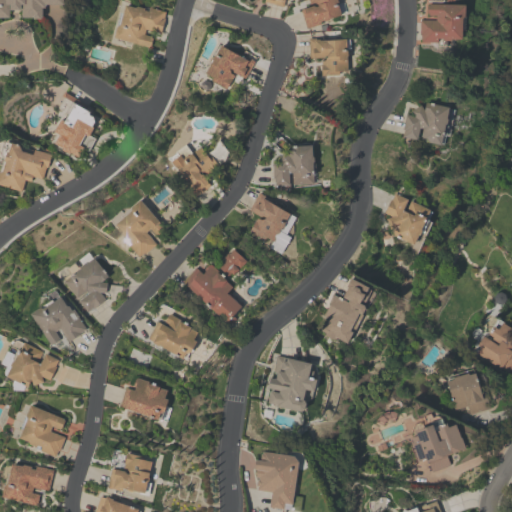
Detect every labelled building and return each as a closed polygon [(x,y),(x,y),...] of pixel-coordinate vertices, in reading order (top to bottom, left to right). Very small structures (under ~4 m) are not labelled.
[(62,0),(62,3),(44,4),(44,7),(41,7),(40,17),(39,17),(39,18),(32,18),(32,17),(20,17),(20,9),(8,9),(8,17),(0,17),(0,0),(62,0)] [(264,0),(264,4),(284,8),(284,0),(264,0)] [(336,0),(337,2),(337,3),(337,5),(343,4),(345,12),(328,18),(327,19),(324,20),(323,19),(319,20),(320,24),(305,28),(300,9),(309,5),(307,0),(336,0)] [(464,4),(463,15),(461,18),(460,39),(451,38),(448,40),(440,40),(440,38),(436,38),(436,42),(420,41),(420,35),(418,34),(419,19),(435,20),(435,15),(427,14),(427,12),(426,12),(426,4),(427,4),(427,3),(464,4)] [(160,32),(144,28),(142,34),(150,36),(149,37),(151,38),(149,45),(148,45),(147,46),(112,37),(119,12),(122,13),(124,4),(134,7),(136,5),(142,6),(144,6),(164,11),(162,18),(163,18),(160,32)] [(348,38),(349,48),(346,48),(346,70),(337,71),(337,74),(320,75),(320,60),(323,60),(326,56),(326,55),(324,55),(322,57),(308,57),(307,37),(323,37),(323,39),(348,38)] [(232,71),(231,73),(233,74),(225,88),(208,79),(209,76),(204,72),(210,62),(207,60),(216,44),(219,45),(219,44),(239,55),(240,53),(241,54),(243,50),(254,56),(252,60),(253,60),(244,78),(232,71)] [(51,141),(55,132),(53,130),(60,118),(56,116),(60,109),(57,107),(63,97),(60,95),(63,90),(88,105),(87,107),(89,109),(89,111),(88,114),(92,116),(93,114),(103,120),(97,130),(92,127),(91,129),(91,130),(90,132),(89,132),(88,134),(93,138),(86,151),(83,149),(80,157),(70,152),(68,153),(61,149),(61,147),(51,141)] [(447,107),(447,108),(452,109),(447,136),(444,135),(442,144),(439,143),(439,144),(419,139),(421,128),(418,127),(416,139),(401,136),(402,129),(401,129),(405,113),(413,116),(410,110),(420,105),(423,110),(424,101),(447,107)] [(209,185),(193,197),(184,184),(184,182),(185,181),(175,166),(174,167),(168,158),(176,152),(175,151),(189,140),(191,143),(195,140),(205,154),(211,150),(212,148),(214,141),(218,139),(226,151),(223,159),(202,174),(209,185)] [(41,178),(31,176),(30,181),(24,179),(20,191),(0,184),(0,165),(2,159),(0,155),(0,150),(3,141),(10,143),(10,142),(49,153),(46,167),(45,167),(41,178)] [(271,163),(280,163),(280,161),(277,160),(277,157),(282,152),(287,152),(287,146),(311,145),(311,155),(312,157),(313,162),(311,166),(312,183),(291,184),(290,172),(287,173),(288,184),(274,185),(273,178),(272,178),(271,163)] [(258,191),(271,199),(270,202),(294,216),(285,234),(289,236),(279,253),(267,246),(271,240),(265,237),(263,239),(248,230),(256,217),(260,219),(264,217),(264,216),(262,215),(259,216),(248,209),(258,191)] [(412,244),(391,234),(395,226),(388,228),(385,217),(391,216),(383,213),(389,198),(390,199),(393,193),(406,199),(401,210),(404,211),(409,200),(429,209),(419,229),(420,230),(418,234),(417,235),(412,244)] [(162,226),(161,227),(162,228),(156,234),(155,233),(154,234),(149,228),(145,232),(155,244),(144,254),(143,252),(138,257),(128,245),(129,243),(108,219),(120,210),(122,212),(139,199),(162,226)] [(232,248),(244,259),(229,276),(217,265),(223,258),(223,256),(226,253),(228,253),(232,248)] [(86,312),(77,300),(87,293),(84,289),(74,297),(62,280),(69,275),(64,268),(74,261),(79,267),(79,266),(82,263),(84,264),(92,257),(107,275),(100,281),(106,282),(105,292),(99,292),(104,299),(86,312)] [(180,281),(194,266),(200,271),(208,262),(226,279),(225,280),(231,286),(228,290),(242,304),(232,315),(235,318),(228,325),(180,281)] [(332,293),(340,298),(346,287),(345,286),(349,277),(367,286),(366,287),(370,289),(362,305),(363,305),(364,307),(361,312),(361,315),(351,334),(350,334),(346,342),(335,337),(334,340),(323,334),(324,332),(320,330),(327,317),(322,314),(329,302),(328,301),(332,293)] [(49,343),(29,313),(50,299),(52,301),(59,296),(65,305),(68,305),(71,310),(73,309),(77,315),(77,316),(85,328),(78,332),(80,333),(67,341),(59,328),(54,331),(59,339),(57,340),(57,341),(51,344),(50,343),(49,343)] [(156,320),(162,324),(168,313),(190,326),(189,328),(195,331),(191,339),(194,341),(184,358),(182,357),(181,358),(158,345),(157,346),(150,342),(152,340),(147,337),(156,320)] [(511,368),(508,374),(475,352),(476,351),(474,350),(477,345),(475,344),(481,335),(489,340),(491,336),(487,333),(492,325),(497,328),(501,321),(511,327),(511,346),(510,350),(511,351),(511,352),(511,368)] [(5,376),(10,366),(9,364),(10,361),(12,360),(11,358),(15,349),(9,346),(12,341),(16,339),(21,342),(22,341),(41,351),(36,361),(39,363),(44,353),(57,359),(49,380),(40,376),(42,381),(32,385),(30,379),(26,386),(5,376)] [(310,363),(308,369),(312,370),(311,377),(315,378),(312,391),(304,389),(302,399),(303,399),(305,402),(303,409),(300,411),(275,406),(275,405),(266,402),(269,390),(277,392),(278,390),(266,387),(269,376),(274,378),(276,371),(273,371),(274,365),(272,364),(275,354),(310,363)] [(488,408),(468,413),(466,405),(453,409),(445,381),(452,379),(451,377),(467,372),(467,374),(473,372),(480,392),(484,391),(488,408)] [(117,406),(124,387),(131,389),(135,377),(158,385),(157,387),(166,390),(163,398),(166,399),(164,406),(169,408),(164,421),(156,418),(156,419),(117,406)] [(59,451),(57,450),(54,456),(39,450),(40,446),(36,444),(35,446),(28,443),(27,441),(18,437),(21,429),(19,428),(28,403),(63,417),(62,419),(64,419),(60,428),(58,427),(58,428),(51,426),(49,430),(64,436),(59,451)] [(448,464),(430,471),(427,461),(425,462),(424,458),(418,460),(410,437),(415,435),(414,431),(431,424),(434,431),(438,430),(436,425),(445,422),(447,426),(454,423),(459,437),(460,436),(464,447),(445,455),(448,464)] [(256,489),(256,486),(255,484),(256,479),(257,478),(257,477),(254,476),(255,469),(253,468),(254,459),(260,460),(259,458),(260,454),(261,453),(261,451),(293,455),(297,461),(291,503),(283,502),(282,508),(268,507),(269,491),(256,489)] [(106,488),(110,468),(124,470),(126,472),(127,473),(128,472),(125,467),(122,466),(125,452),(143,456),(142,459),(150,461),(147,476),(148,477),(147,480),(146,482),(150,483),(147,495),(132,492),(132,490),(121,488),(121,490),(106,488)] [(0,496),(2,488),(2,485),(6,470),(8,470),(11,462),(20,465),(22,464),(30,466),(30,468),(34,469),(35,465),(53,469),(47,491),(32,487),(31,491),(38,493),(36,505),(0,496)] [(93,511),(99,495),(104,497),(104,496),(113,498),(112,499),(137,508),(137,509),(140,511),(139,511),(93,511)] [(417,511),(415,506),(435,499),(439,511),(417,511)]
